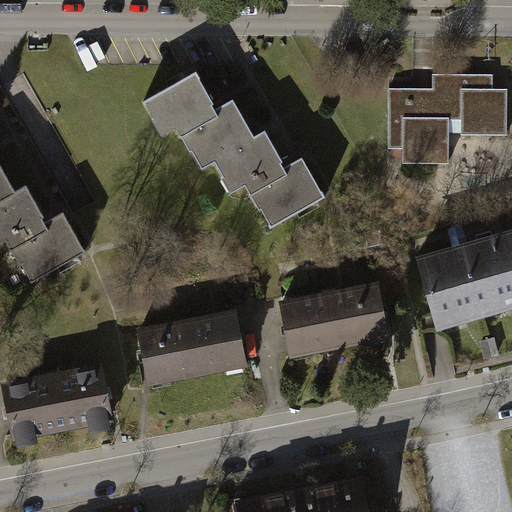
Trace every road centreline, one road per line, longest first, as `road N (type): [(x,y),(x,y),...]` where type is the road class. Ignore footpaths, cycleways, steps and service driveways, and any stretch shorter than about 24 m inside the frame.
road 1 (residential): [(511,393),(0,498)]
road 2 (residential): [(0,20),(511,25)]
